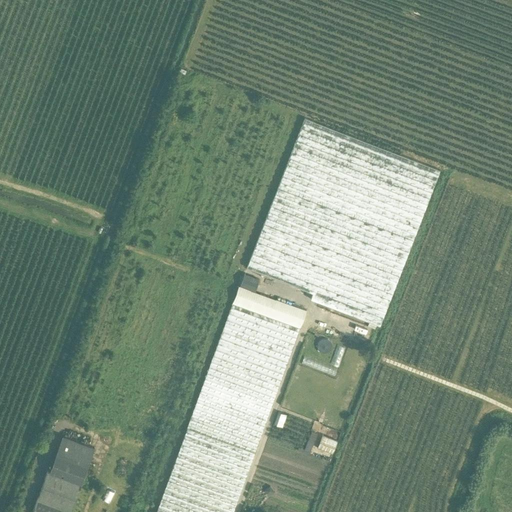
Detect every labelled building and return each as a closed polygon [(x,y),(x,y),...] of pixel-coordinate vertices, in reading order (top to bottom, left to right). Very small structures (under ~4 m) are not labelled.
[(380,325),(440,169),(305,117),(248,270),(313,294),(311,299),(380,325)] [(206,377),(157,511),(232,511),(235,506),(306,312),(255,293),(260,281),(245,275),(240,288),(239,288),(206,377)] [(317,343),(316,345),(316,346),(317,348),(318,349),(319,350),(320,351),(321,352),(323,353),(325,353),(326,353),(328,352),(329,351),(330,350),(331,348),(331,347),(332,345),(331,344),(331,342),(330,341),(329,340),(328,339),(327,339),(326,339),(324,339),(322,339),(321,339),(320,340),(318,342),(317,343)] [(274,424),(282,427),(286,414),(278,412),(274,424)] [(317,433),(311,431),(303,452),(309,454),(317,433)] [(318,447),(333,451),(337,439),(322,434),(318,447)] [(63,436),(49,472),(47,471),(32,511),(70,511),(94,448),(63,436)]
